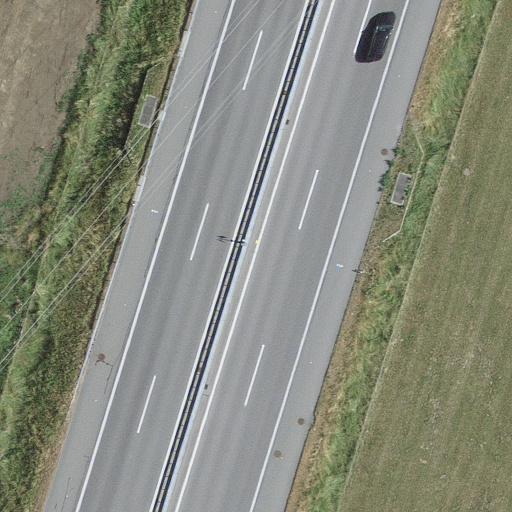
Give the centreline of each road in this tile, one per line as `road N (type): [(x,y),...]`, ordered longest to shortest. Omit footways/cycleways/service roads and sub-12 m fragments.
road 1 (motorway): [(212,511),(369,0)]
road 2 (motorway): [(268,0),(112,511)]
